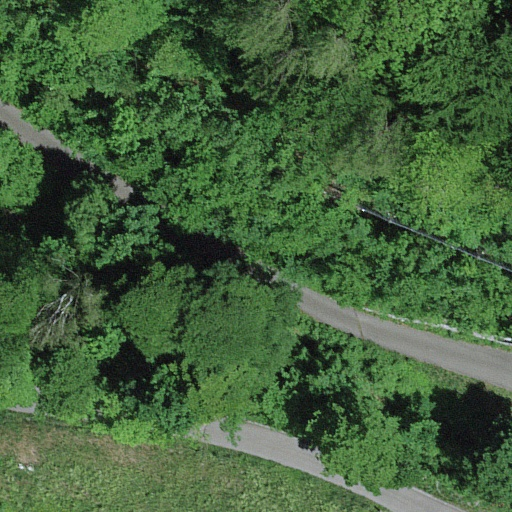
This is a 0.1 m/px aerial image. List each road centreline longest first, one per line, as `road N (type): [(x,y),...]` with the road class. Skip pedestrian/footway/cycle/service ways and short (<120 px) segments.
road 1 (residential): [(511,370),(371,328),(300,297),(89,168),(0,102)]
road 2 (residential): [(0,393),(282,448),(428,511)]
